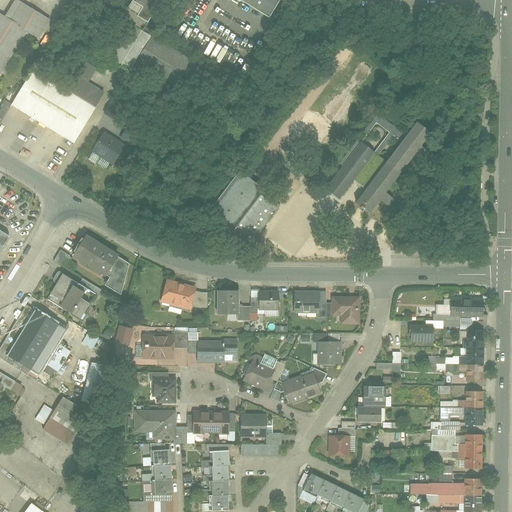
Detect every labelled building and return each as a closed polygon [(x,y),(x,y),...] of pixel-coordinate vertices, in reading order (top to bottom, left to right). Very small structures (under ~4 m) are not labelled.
[(0,14),(0,74),(25,31),(39,39),(50,20),(15,0),(13,0),(4,17),(0,14)] [(133,0),(126,13),(145,25),(160,0),(133,0)] [(278,0),(239,0),(268,17),(278,0)] [(133,32),(115,62),(173,96),(191,67),(133,32)] [(231,52),(222,65),(228,69),(236,56),(231,52)] [(14,110),(73,145),(102,95),(80,82),(70,99),(33,77),(14,110)] [(9,108),(0,102),(0,113),(0,114),(4,116),(9,108)] [(369,213),(425,137),(412,128),(406,136),(379,116),(322,192),(339,205),(353,186),(362,193),(355,203),(369,213)] [(117,156),(96,144),(87,160),(108,172),(117,156)] [(238,176),(231,171),(203,212),(246,241),(274,201),(238,176)] [(118,300),(126,268),(82,240),(69,260),(60,253),(54,262),(67,271),(72,263),(106,285),(102,290),(118,300)] [(92,294),(61,274),(44,300),(76,320),(92,294)] [(198,289),(163,279),(157,301),(192,311),(198,289)] [(206,292),(199,293),(200,307),(207,307),(206,292)] [(278,294),(254,294),(254,315),(278,315),(278,294)] [(318,294),(295,294),(295,319),(334,318),(334,324),(355,324),(355,295),(328,295),(328,302),(318,302),(318,294)] [(241,298),(219,299),(219,316),(241,316),(241,298)] [(454,300),(454,317),(482,317),(482,300),(454,300)] [(54,325),(24,306),(0,343),(0,362),(22,376),(54,325)] [(431,326),(414,326),(414,341),(431,341),(431,326)] [(234,336),(184,336),(184,361),(211,360),(211,357),(234,357),(234,336)] [(470,383),(486,383),(486,336),(470,336),(471,362),(446,362),(446,374),(470,374),(470,383)] [(169,358),(169,338),(141,338),(141,358),(169,358)] [(338,364),(338,342),(315,342),(315,364),(338,364)] [(265,384),(272,367),(248,357),(240,374),(265,384)] [(391,368),(375,368),(375,374),(391,374),(391,370),(399,370),(399,357),(391,357),(391,368)] [(89,362),(80,401),(97,405),(106,366),(89,362)] [(313,370),(279,380),(284,398),(318,389),(313,370)] [(127,372),(127,386),(138,386),(138,372),(127,372)] [(164,376),(151,375),(149,393),(161,395),(161,401),(172,402),(174,385),(163,384),(164,376)] [(360,404),(358,418),(377,421),(379,407),(382,407),(383,392),(370,391),(368,405),(360,404)] [(481,432),(482,397),(465,396),(465,407),(443,406),(442,440),(429,439),(429,456),(459,457),(459,474),(479,474),(480,440),(462,439),(462,431),(481,432)] [(19,400),(0,430),(0,435),(11,443),(17,435),(10,430),(26,405),(19,400)] [(66,403),(49,429),(71,444),(89,418),(66,403)] [(35,419),(43,424),(52,410),(44,405),(35,419)] [(173,408),(130,408),(130,433),(148,433),(148,442),(185,442),(185,425),(173,425),(173,408)] [(196,418),(196,434),(231,433),(231,416),(196,418)] [(246,420),(246,434),(270,434),(269,420),(246,420)] [(328,440),(331,456),(348,453),(345,442),(357,440),(354,424),(340,427),(342,437),(328,440)] [(243,441),(243,457),(276,457),(276,441),(243,441)] [(207,447),(207,508),(228,508),(228,447),(207,447)] [(171,511),(170,454),(153,454),(154,493),(142,493),(142,502),(120,503),(120,511),(171,511)] [(439,471),(439,485),(452,485),(452,471),(439,471)] [(351,511),(359,511),(366,499),(311,473),(304,489),(351,511)] [(480,511),(480,483),(463,483),(463,491),(410,491),(410,500),(425,500),(425,509),(442,509),(441,511),(480,511)]
